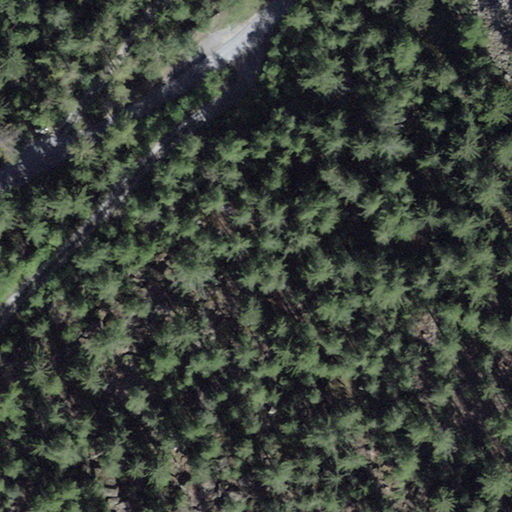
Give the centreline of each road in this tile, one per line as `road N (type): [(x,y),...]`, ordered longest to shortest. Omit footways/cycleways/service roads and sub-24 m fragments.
road 1 (track): [(252,35),(232,102),(145,158),(0,339)]
road 2 (unclassified): [(252,35),(0,190)]
